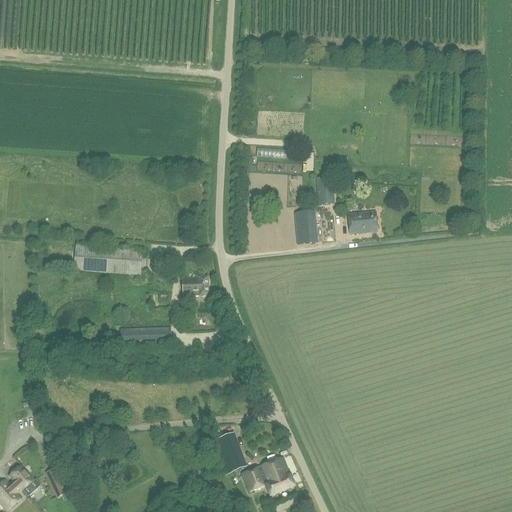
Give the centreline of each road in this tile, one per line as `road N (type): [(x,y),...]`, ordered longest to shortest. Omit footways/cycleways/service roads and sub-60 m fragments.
road 1 (unclassified): [(0,465),(45,438),(278,416)]
road 2 (unclassified): [(232,0),(221,260)]
road 3 (unclassified): [(278,416),(221,260)]
